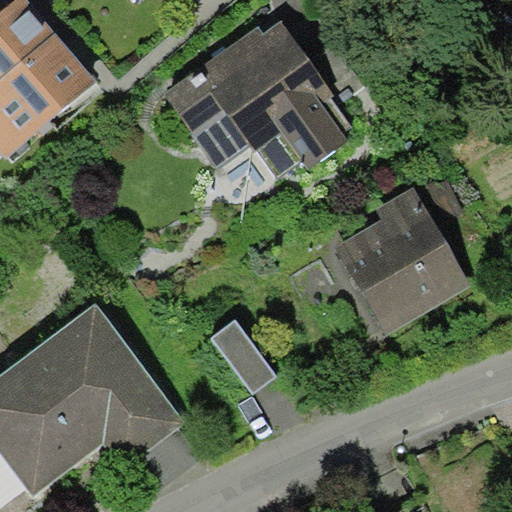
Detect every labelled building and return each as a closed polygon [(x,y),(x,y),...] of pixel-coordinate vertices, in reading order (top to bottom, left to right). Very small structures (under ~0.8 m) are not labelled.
[(97,80),(28,0),(0,0),(0,152),(5,158),(97,80)] [(251,30),(167,91),(213,161),(236,143),(248,158),(329,101),(277,26),(263,36),(251,30)] [(382,227),(334,254),(382,337),(470,288),(414,188),(373,211),(382,227)] [(125,475),(186,428),(90,306),(0,376),(0,454),(30,493),(97,440),(125,475)] [(232,324),(205,344),(246,401),(273,381),(232,324)]
